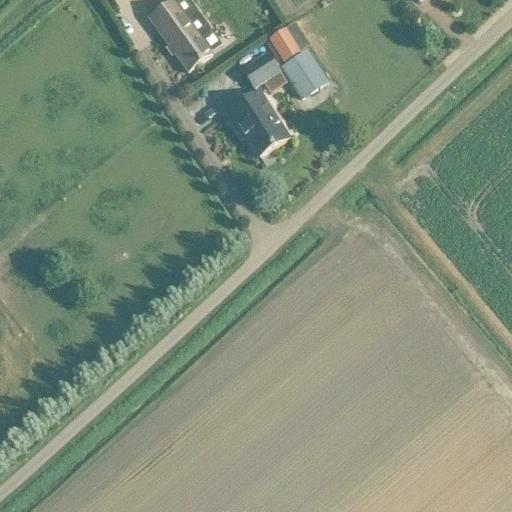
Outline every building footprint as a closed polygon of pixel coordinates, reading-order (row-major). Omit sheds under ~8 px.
[(210,33),(185,0),(182,0),(150,24),(189,76),(205,64),(213,58),(199,40),(210,33)] [(214,21),(226,38),(237,30),(226,13),(214,21)] [(286,32),(269,44),(285,68),(302,57),(286,32)] [(254,92),(280,76),(269,59),(243,75),(254,92)] [(309,59),(286,76),(305,105),(330,88),(309,59)] [(260,98),(245,108),(228,118),(239,135),(242,133),(260,162),(289,143),(260,98)]
